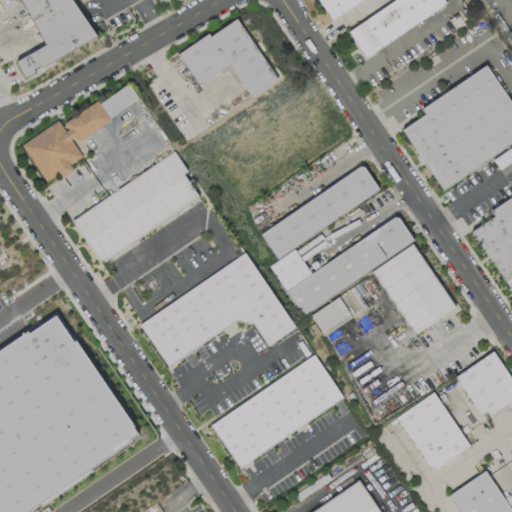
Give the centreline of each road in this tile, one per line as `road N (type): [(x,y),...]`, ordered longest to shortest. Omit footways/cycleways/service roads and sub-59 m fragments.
road 1 (residential): [(0,162),(227,511)]
road 2 (residential): [(511,345),(287,0)]
road 3 (residential): [(216,0),(0,117)]
